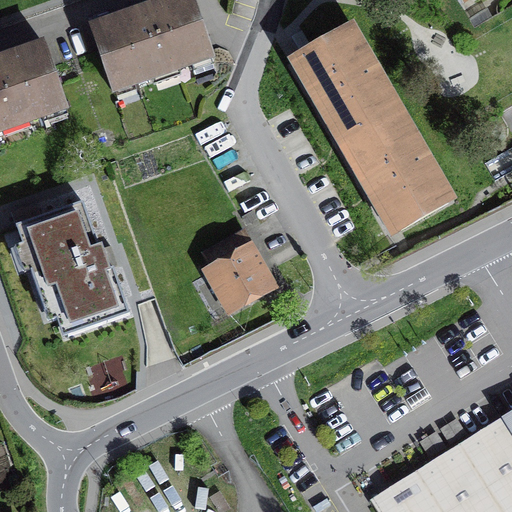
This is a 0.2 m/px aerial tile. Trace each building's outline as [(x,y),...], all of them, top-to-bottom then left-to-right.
[(191,0),(174,0),(92,29),(114,92),(212,57),(191,0)] [(296,58),(347,145),(401,114),(350,27),(296,58)] [(45,45),(0,60),(0,131),(67,108),(45,45)] [(452,201),(401,114),(347,145),(398,233),(452,201)] [(32,272),(40,297),(53,292),(68,335),(130,314),(114,268),(110,270),(101,246),(98,247),(83,203),(41,218),(36,203),(10,212),(16,227),(22,225),(37,270),(32,272)] [(216,270),(211,272),(232,310),(269,289),(240,236),(207,254),(216,270)] [(511,511),(511,415),(387,493),(374,502),(380,511),(511,511)]
